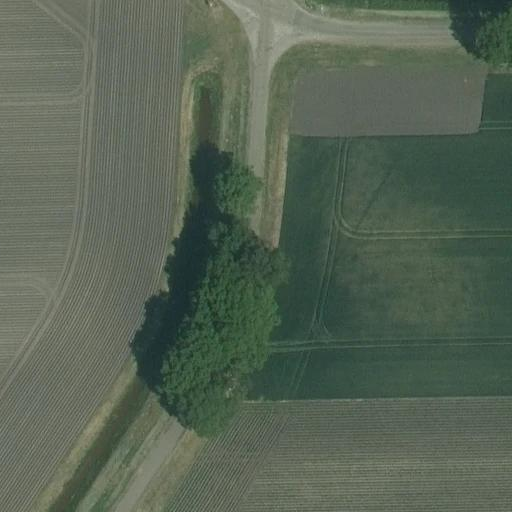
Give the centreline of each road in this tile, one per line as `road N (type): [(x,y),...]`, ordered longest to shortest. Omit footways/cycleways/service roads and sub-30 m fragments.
road 1 (unclassified): [(120,511),(226,336),(250,231),(264,7)]
road 2 (unclassified): [(511,32),(325,28),(264,7)]
